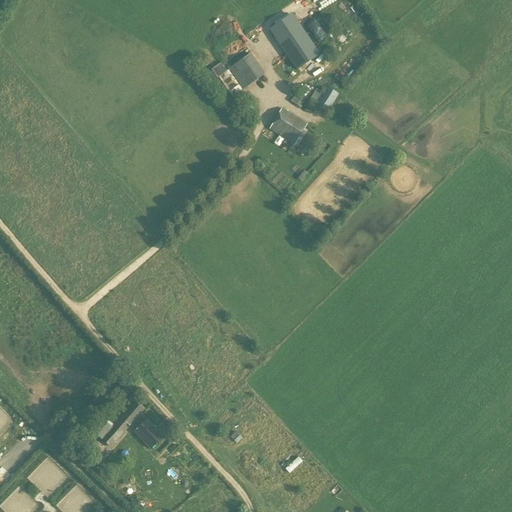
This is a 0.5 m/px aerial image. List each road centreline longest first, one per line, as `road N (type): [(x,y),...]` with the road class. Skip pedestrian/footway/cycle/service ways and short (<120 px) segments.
road 1 (track): [(251,511),(0,224)]
road 2 (track): [(77,312),(211,194),(264,116)]
